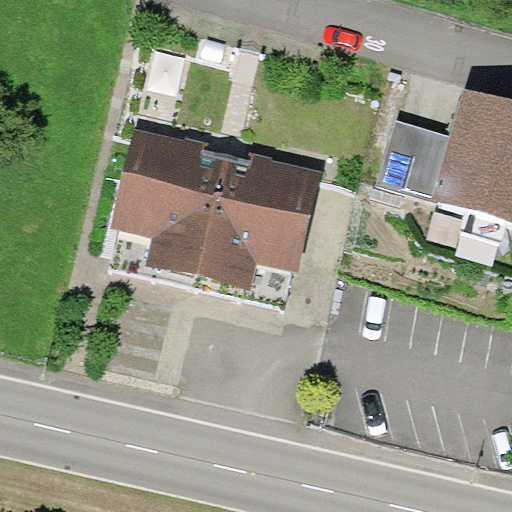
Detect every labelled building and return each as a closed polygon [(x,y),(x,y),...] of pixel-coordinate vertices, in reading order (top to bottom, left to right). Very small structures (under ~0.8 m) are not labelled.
[(430,199),(511,223),(511,100),(464,86),(450,135),(430,199)] [(430,199),(450,135),(397,119),(378,184),(430,199)] [(205,144),(133,127),(110,229),(119,231),(151,239),(146,263),(194,275),(226,153),(204,148),(205,144)] [(249,159),(226,153),(194,275),(251,289),(258,262),(292,271),(298,272),(323,171),(250,153),(249,159)] [(119,231),(110,268),(191,287),(194,275),(146,263),(151,239),(119,231)] [(282,310),(292,271),(258,262),(251,289),(194,275),(191,287),(282,310)]
